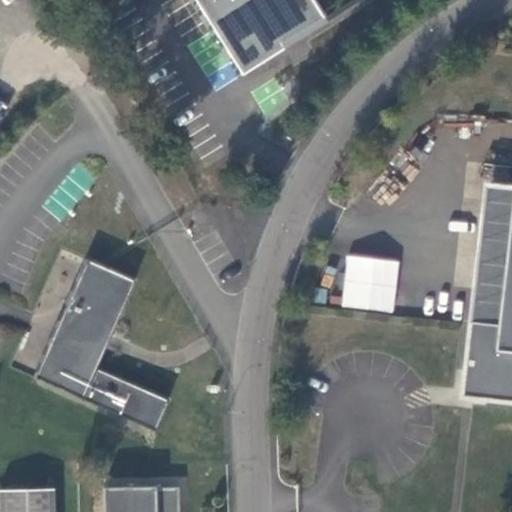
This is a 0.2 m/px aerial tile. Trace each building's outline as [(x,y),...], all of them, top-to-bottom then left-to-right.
[(325,17),(314,0),(195,0),(243,74),(286,48),(283,43),(325,17)] [(475,384),(473,396),(511,400),(511,181),(507,227),(487,225),(483,257),(504,260),(496,324),(469,320),(462,383),(475,384)] [(345,255),(341,306),(394,311),(398,259),(345,255)] [(135,280),(86,258),(34,377),(82,399),(135,280)] [(461,395),(473,396),(475,384),(462,383),(461,395)] [(179,511),(179,487),(156,487),(156,485),(103,487),(103,511),(179,511)] [(54,511),(54,488),(0,488),(0,511),(54,511)]
